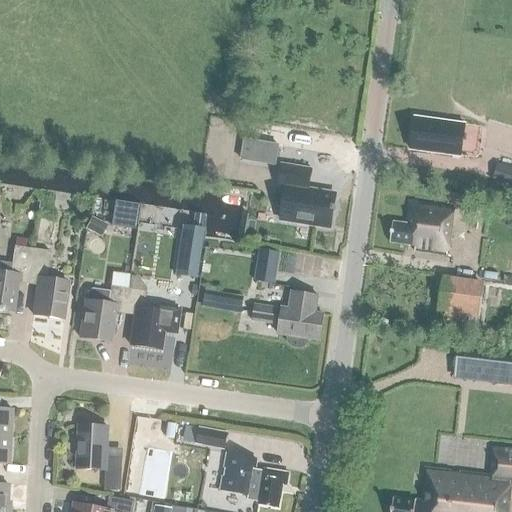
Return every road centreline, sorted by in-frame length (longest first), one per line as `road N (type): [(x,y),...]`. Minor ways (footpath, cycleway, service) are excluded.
road 1 (residential): [(334,417),(391,0)]
road 2 (residential): [(334,417),(44,376)]
road 3 (residential): [(33,511),(44,376)]
